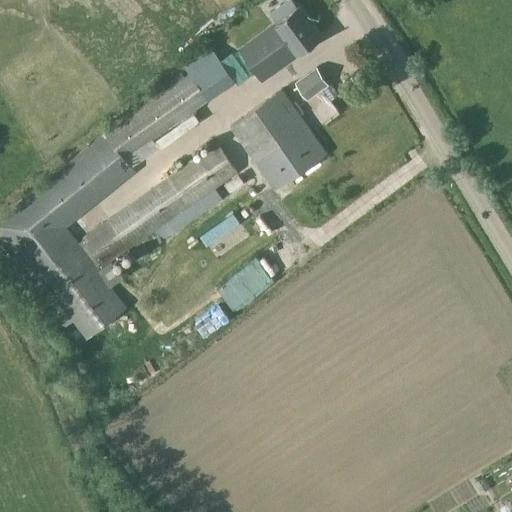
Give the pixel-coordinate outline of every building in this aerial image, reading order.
[(322,37),(299,6),(276,22),(276,23),(239,49),(262,81),(299,54),(322,37)] [(212,93),(234,78),(217,54),(195,69),(212,93)] [(329,84),(318,67),(296,82),(307,99),(329,84)] [(128,305),(109,279),(108,280),(84,249),(89,246),(102,265),(238,171),(218,143),(83,237),(79,240),(67,226),(136,170),(126,157),(209,98),(191,73),(105,133),(0,217),(0,233),(39,283),(32,289),(49,312),(55,307),(81,341),(128,305)] [(327,152),(283,89),(231,126),(234,130),(230,133),(236,142),(241,139),(275,188),(327,152)] [(362,98),(323,128),(338,148),(377,118),(362,98)]
